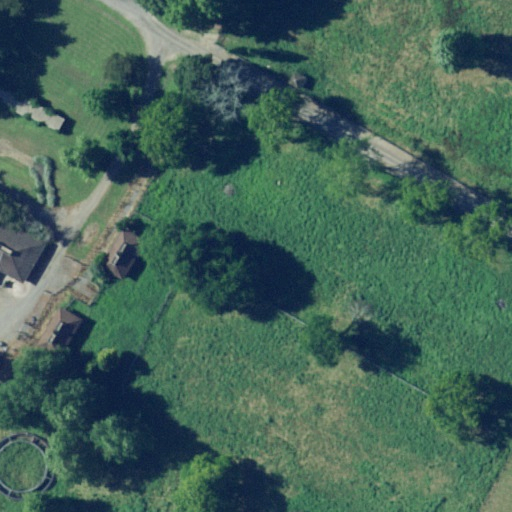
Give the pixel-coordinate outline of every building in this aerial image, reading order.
[(13,112),(28,120),(30,116),(61,133),(68,119),(0,81),(0,99),(15,108),(13,112)] [(0,206),(0,272),(26,287),(54,237),(0,206)] [(149,239),(122,226),(98,275),(126,288),(149,239)] [(62,359),(85,321),(72,313),(64,308),(41,346),(62,359)] [(24,324),(1,310),(0,311),(0,320),(19,332),(24,324)] [(32,343),(18,335),(13,344),(27,352),(32,343)] [(24,359),(11,350),(4,360),(17,369),(24,359)] [(43,370),(29,363),(24,373),(37,381),(43,370)]
